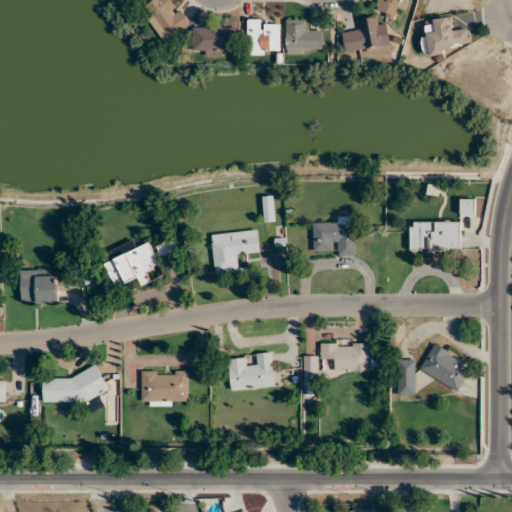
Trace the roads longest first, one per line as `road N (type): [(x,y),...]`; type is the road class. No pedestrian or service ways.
road 1 (tertiary): [(511,481),(0,482)]
road 2 (residential): [(501,304),(293,306),(0,343)]
road 3 (residential): [(503,481),(501,247),(511,184)]
